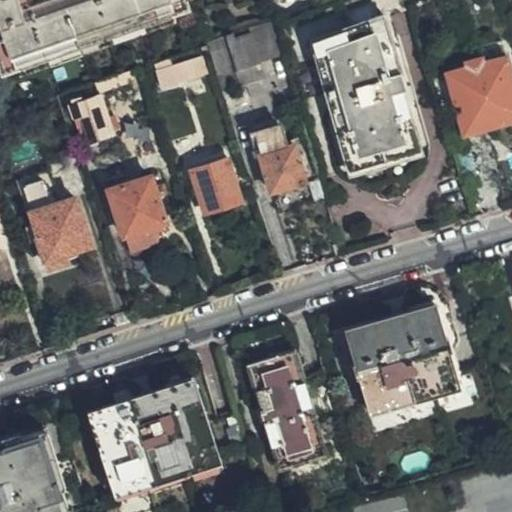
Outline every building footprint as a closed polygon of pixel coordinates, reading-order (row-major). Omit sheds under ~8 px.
[(164,9),(187,0),(0,0),(0,67),(22,60),(22,56),(65,40),(162,6),(164,9)] [(418,143),(379,12),(309,33),(348,164),(418,143)] [(215,72),(281,49),(270,15),(203,38),(215,72)] [(198,52),(189,55),(194,67),(202,64),(198,52)] [(194,67),(189,55),(170,62),(171,63),(152,67),(158,83),(182,75),(181,71),(194,67)] [(511,116),(511,79),(505,55),(480,62),(478,55),(465,59),(465,66),(447,71),(464,130),(511,117),(511,116)] [(127,65),(94,76),(98,89),(131,77),(127,65)] [(73,116),(77,115),(82,113),(90,138),(114,131),(113,127),(117,126),(113,113),(108,114),(102,93),(84,98),(83,96),(73,99),(74,102),(69,103),(73,116)] [(82,113),(77,115),(85,140),(90,138),(82,113)] [(304,177),(293,142),(278,147),(271,124),(252,129),(270,188),(304,177)] [(188,155),(193,169),(225,158),(222,148),(209,153),(208,148),(188,155)] [(225,158),(193,169),(191,169),(204,210),(241,198),(227,157),(225,158)] [(18,180),(27,208),(30,207),(23,184),(40,178),(48,202),(52,200),(43,172),(18,180)] [(162,219),(148,174),(107,187),(122,232),(162,219)] [(46,255),(65,249),(88,242),(72,194),(52,200),(48,202),(40,178),(23,184),(30,207),(21,210),(26,223),(25,224),(29,237),(36,235),(43,256),(46,255)] [(68,257),(65,249),(46,255),(48,264),(68,257)] [(456,379),(436,302),(428,304),(371,320),(345,327),(366,405),(456,379)] [(326,447),(294,345),(275,350),(247,359),(279,463),(326,447)] [(217,453),(193,377),(125,399),(87,412),(111,488),(217,453)] [(65,511),(53,472),(38,428),(0,440),(0,511),(65,511)]
